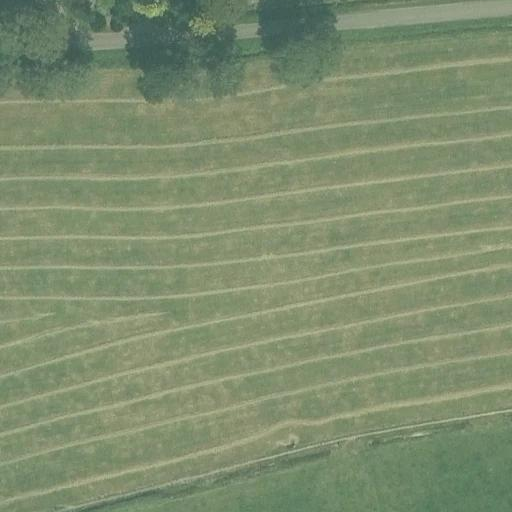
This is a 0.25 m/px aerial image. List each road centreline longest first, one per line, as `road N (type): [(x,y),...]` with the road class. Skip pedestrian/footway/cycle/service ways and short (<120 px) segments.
road 1 (unclassified): [(0,45),(259,35),(511,11)]
road 2 (track): [(47,511),(297,447),(511,408)]
